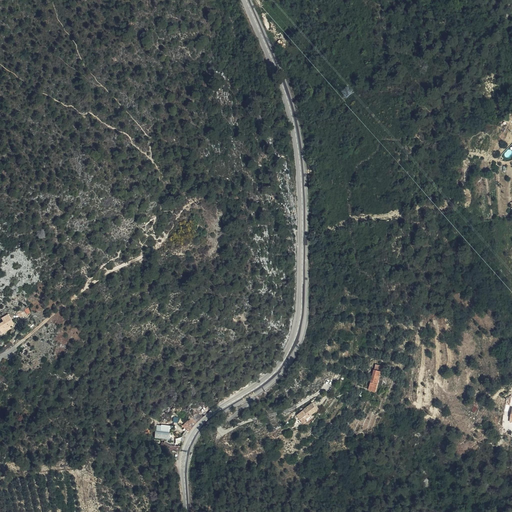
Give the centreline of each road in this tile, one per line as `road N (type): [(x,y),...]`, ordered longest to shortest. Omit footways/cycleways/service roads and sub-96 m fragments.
road 1 (tertiary): [(245,0),(283,85),(296,138),(301,311),(278,367),(193,435),(184,462),(185,511)]
road 2 (track): [(10,349),(88,285),(150,251)]
